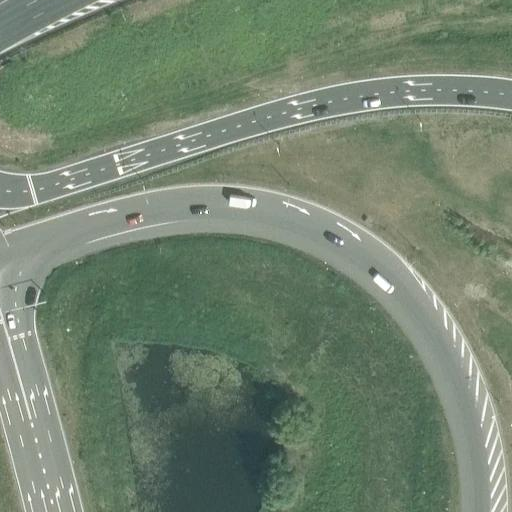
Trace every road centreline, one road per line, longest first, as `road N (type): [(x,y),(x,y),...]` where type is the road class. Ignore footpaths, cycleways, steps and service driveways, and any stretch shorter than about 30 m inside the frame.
road 1 (motorway): [(0,250),(201,202),(275,209),(339,234),(390,272),(446,356),(474,440),(482,511)]
road 2 (motorway): [(511,102),(434,95),(306,108),(34,191),(0,191)]
road 3 (trunk): [(40,511),(0,359)]
